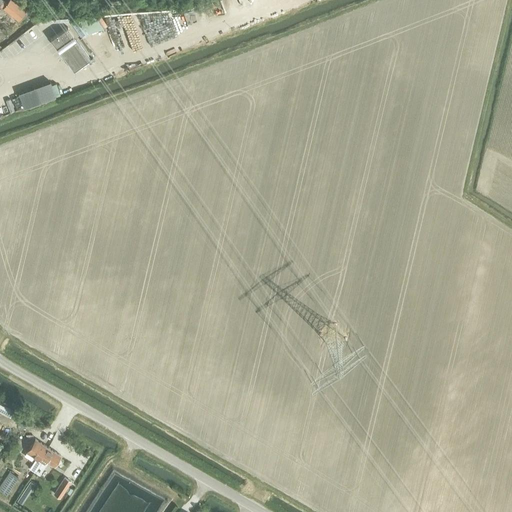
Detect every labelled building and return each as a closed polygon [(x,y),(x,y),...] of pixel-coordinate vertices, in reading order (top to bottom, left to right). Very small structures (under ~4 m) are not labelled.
[(0,0),(0,5),(3,8),(18,21),(26,11),(11,0),(9,0),(7,3),(2,0),(0,0)] [(222,0),(218,0),(210,3),(214,14),(226,10),(222,0)] [(74,71),(90,59),(67,27),(50,39),(74,71)] [(55,96),(50,82),(18,93),(24,108),(55,96)] [(34,472),(41,461),(39,460),(48,447),(35,439),(26,452),(36,458),(29,468),(34,472)] [(48,447),(39,460),(41,461),(34,472),(39,475),(46,465),(44,464),(46,461),(54,466),(61,456),(48,447)] [(10,472),(0,485),(0,490),(6,495),(18,477),(10,472)] [(70,481),(64,478),(56,491),(62,495),(70,481)]
